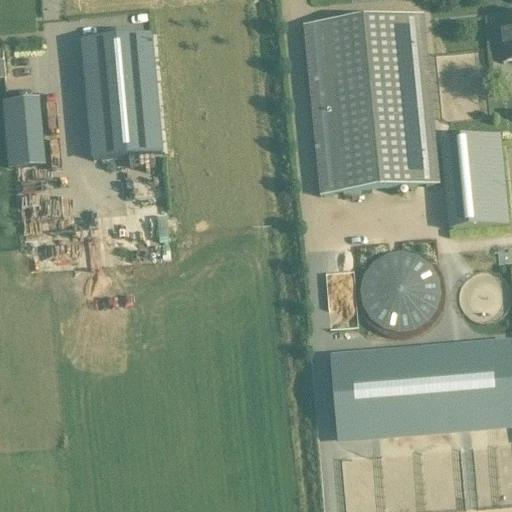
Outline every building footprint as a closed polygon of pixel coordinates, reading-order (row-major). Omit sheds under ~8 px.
[(511,16),(498,18),(502,65),(511,64),(511,16)] [(425,45),(423,18),(303,30),(320,199),(439,187),(432,114),(425,45)] [(83,46),(93,163),(162,156),(151,39),(135,41),(134,35),(99,38),(99,44),(83,46)] [(4,105),(5,121),(41,118),(39,102),(4,105)] [(500,137),(444,143),(453,234),(509,228),(500,137)] [(418,260),(402,256),(387,258),(373,266),(364,279),(360,294),(363,310),(371,323),(384,333),(399,336),(414,334),(428,326),(437,313),(441,298),(438,282),(430,269),(418,260)] [(511,395),(507,341),(328,359),(335,438),(511,420),(511,395)]
